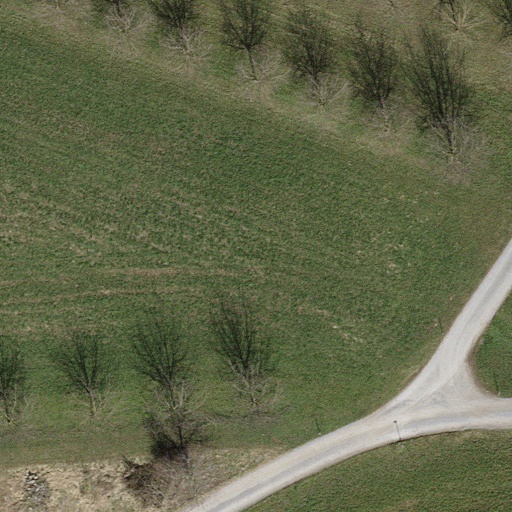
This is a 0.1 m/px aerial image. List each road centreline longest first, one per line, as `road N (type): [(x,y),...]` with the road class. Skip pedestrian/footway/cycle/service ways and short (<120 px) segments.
road 1 (track): [(201,511),(343,440),(423,412)]
road 2 (track): [(511,263),(423,412)]
